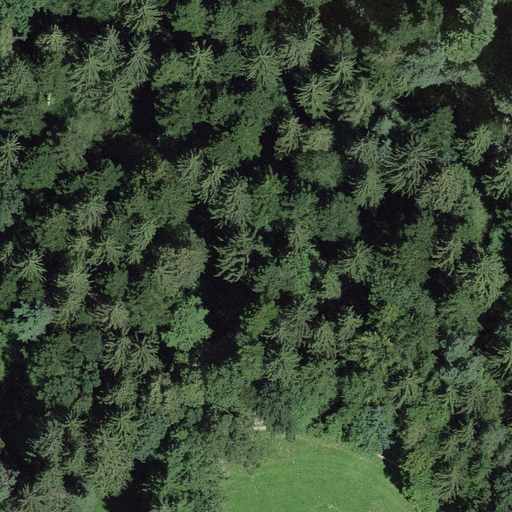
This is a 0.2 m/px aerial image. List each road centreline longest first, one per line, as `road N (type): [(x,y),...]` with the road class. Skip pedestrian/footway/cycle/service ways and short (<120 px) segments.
road 1 (track): [(0,198),(74,243),(195,372),(138,204),(91,123),(0,62)]
road 2 (residential): [(511,148),(485,200),(401,253),(276,309),(195,372),(162,433),(148,511)]
